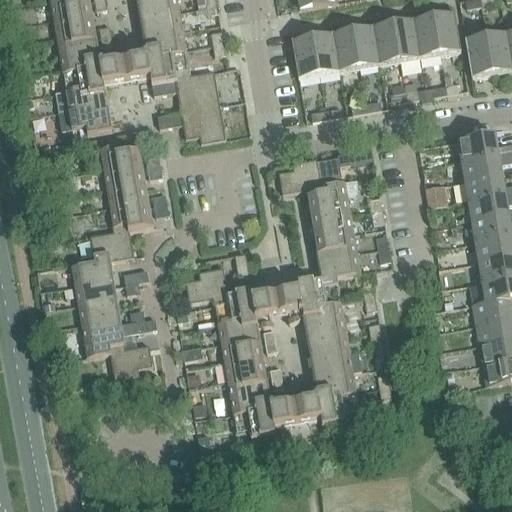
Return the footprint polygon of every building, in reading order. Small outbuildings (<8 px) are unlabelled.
[(67,11),(91,7),(89,0),(49,0),(50,6),(65,4),(67,11)] [(165,21),(180,18),(177,0),(171,0),(162,2),(161,0),(137,0),(140,18),(164,14),(165,21)] [(336,0),(297,0),(300,15),(338,9),(336,0)] [(480,3),(482,12),(496,9),(495,0),(480,3)] [(480,3),(466,5),(467,14),(482,12),(480,3)] [(70,30),(94,26),(91,7),(67,11),(65,4),(50,6),(54,25),(69,23),(70,30)] [(97,6),(99,16),(108,15),(106,4),(97,6)] [(206,7),(208,21),(219,19),(217,6),(206,7)] [(169,40),(183,37),(180,18),(165,21),(164,14),(140,18),(143,37),(167,33),(169,40)] [(455,19),(434,23),(441,61),(462,57),(455,19)] [(73,49),(97,45),(94,26),(70,30),(69,23),(54,25),(57,44),(72,42),(73,49)] [(434,23),(414,26),(421,64),(441,61),(434,23)] [(414,26),(394,30),(400,68),(421,64),(414,26)] [(394,30),(374,33),(380,71),(400,68),(394,30)] [(102,33),(103,44),(112,42),(111,32),(102,33)] [(163,60),(187,56),(183,37),(169,40),(167,33),(143,37),(147,56),(161,53),(163,60)] [(374,33),(354,37),(360,74),(380,71),(374,33)] [(211,39),(213,50),(224,49),(222,37),(211,39)] [(354,37),(334,40),(340,78),(360,74),(354,37)] [(511,68),(507,39),(487,42),(493,80),(511,76),(511,68)] [(334,40),(314,44),(320,81),(340,78),(334,40)] [(86,66),(100,63),(97,45),(73,49),(72,42),(57,44),(63,78),(87,73),(86,66)] [(103,44),(105,54),(114,53),(112,42),(103,44)] [(493,80),(487,42),(466,46),(472,84),(493,80)] [(320,81),(314,44),(293,47),(299,85),(320,81)] [(224,49),(213,50),(215,62),(226,60),(224,49)] [(149,71),(152,89),(176,84),(175,77),(190,75),(187,56),(163,60),(161,53),(147,56),(147,61),(139,62),(139,63),(134,64),(136,73),(149,71)] [(106,97),(105,91),(103,79),(116,76),(115,67),(110,68),(110,67),(101,69),(100,63),(86,66),(87,73),(63,78),(66,96),(81,94),(82,101),(106,97)] [(178,97),(180,111),(195,108),(196,115),(221,111),(215,77),(191,81),(190,75),(175,77),(176,84),(152,89),(154,101),(178,97)] [(446,91),(448,100),(462,97),(460,89),(446,91)] [(448,100),(446,91),(432,94),(433,102),(448,100)] [(109,116),(106,97),(82,101),(81,94),(66,96),(69,115),(84,113),(85,120),(109,116)] [(406,98),(407,107),(422,104),(420,96),(406,98)] [(407,107),(406,98),(392,101),(393,109),(407,107)] [(366,109),(368,118),(382,115),(381,107),(366,109)] [(195,108),(180,111),(182,118),(158,122),(160,134),(184,130),(186,145),(200,142),(202,150),(227,145),(221,111),(196,115),(195,108)] [(368,118),(366,109),(352,111),(353,120),(368,118)] [(113,135),(109,116),(85,120),(84,113),(69,115),(73,135),(87,133),(88,140),(113,135)] [(340,113),(326,116),(328,125),(342,122),(340,113)] [(312,118),(313,127),(328,125),(326,116),(312,118)] [(127,139),(129,150),(139,148),(137,138),(127,139)] [(129,150),(127,139),(117,141),(118,152),(129,150)] [(462,168),(511,159),(511,150),(498,152),(496,141),(458,147),(462,168)] [(85,147),(87,157),(99,155),(97,145),(85,147)] [(73,149),(75,159),(87,157),(85,147),(73,149)] [(61,151),(62,162),(75,159),(73,149),(61,151)] [(100,155),(104,175),(118,172),(120,179),(144,175),(140,155),(117,159),(116,152),(100,155)] [(372,155),(349,160),(351,170),(374,166),(372,155)] [(465,188),(503,181),(501,170),(511,168),(511,159),(462,168),(465,188)] [(349,160),(338,162),(340,172),(351,170),(349,160)] [(146,164),(148,175),(161,173),(160,162),(146,164)] [(307,196),(308,202),(323,200),(322,191),(342,188),(340,172),(338,162),(293,170),(294,177),(280,179),(283,200),(307,196)] [(104,175),(107,194),(122,192),(123,199),(147,194),(144,175),(120,179),(118,172),(104,175)] [(161,173),(148,175),(150,185),(163,183),(161,173)] [(469,208),(511,200),(511,191),(505,193),(503,181),(465,188),(469,208)] [(308,202),(311,221),(336,217),(337,224),(352,221),(346,187),(342,188),(322,191),(323,200),(308,202)] [(107,194),(110,213),(125,210),(126,217),(150,213),(147,194),(123,199),(122,192),(107,194)] [(426,195),(429,215),(430,215),(442,213),(439,192),(426,195)] [(153,202),(155,212),(168,210),(166,200),(153,202)] [(511,200),(469,208),(472,228),(510,222),(508,211),(511,209),(511,200)] [(370,205),(372,218),(383,216),(380,203),(370,205)] [(110,213),(113,232),(128,229),(130,237),(154,233),(150,213),(126,217),(125,210),(110,213)] [(155,212),(156,223),(170,221),(168,210),(155,212)] [(383,216),(372,218),(374,231),(385,229),(383,216)] [(311,221),(315,240),(339,236),(340,243),(355,240),(352,221),(337,224),(336,217),(311,221)] [(472,228),(476,248),(511,241),(511,232),(511,233),(510,222),(472,228)] [(91,242),(94,262),(109,259),(110,267),(111,267),(135,263),(130,237),(128,229),(113,232),(114,238),(91,242)] [(315,240),(318,259),(342,255),(343,262),(358,259),(355,240),(340,243),(339,236),(315,240)] [(376,242),(379,255),(389,254),(387,241),(376,242)] [(511,241),(476,248),(479,268),(511,262),(511,241)] [(389,254),(379,255),(381,269),(392,267),(389,254)] [(322,284),(323,284),(324,292),(339,289),(338,283),(361,279),(358,259),(343,262),(342,255),(318,259),(322,284)] [(72,272),(75,292),(90,289),(91,296),(115,292),(111,267),(110,267),(109,259),(94,262),(95,268),(72,272)] [(235,261),(237,272),(248,270),(246,260),(235,261)] [(511,262),(479,268),(483,289),(511,283),(511,262)] [(248,270),(237,272),(239,282),(250,280),(248,270)] [(214,305),(215,311),(229,308),(228,300),(224,274),(199,278),(200,285),(186,288),(190,309),(214,305)] [(136,278),(138,288),(139,288),(149,286),(147,276),(136,278)] [(288,309),(290,318),(294,318),(295,319),(303,317),(304,322),(319,320),(318,312),(342,308),(339,289),(324,292),(323,284),(322,284),(309,286),(307,276),(297,278),(302,307),(288,309)] [(124,280),(126,290),(138,288),(136,278),(124,280)] [(511,283),(483,289),(486,308),(486,309),(511,305),(511,306),(511,305),(511,283)] [(138,288),(126,290),(128,301),(141,298),(139,288),(138,288)] [(75,292),(78,311),(93,308),(94,315),(119,311),(115,292),(91,296),(90,289),(75,292)] [(363,294),(365,306),(376,304),(374,292),(363,294)] [(215,311),(218,330),(242,326),(243,333),(258,330),(257,325),(266,324),(266,323),(270,322),(269,313),(255,315),(252,296),(228,300),(229,308),(215,311)] [(365,306),(367,317),(378,316),(376,304),(365,306)] [(473,310),(476,331),(511,325),(511,312),(511,306),(511,305),(486,309),(486,308),(473,310)] [(78,311),(81,330),(96,327),(98,334),(122,330),(119,311),(94,315),(93,308),(78,311)] [(319,320),(304,322),(307,341),(332,337),(333,344),(348,341),(342,308),(318,312),(319,320)] [(177,317),(179,328),(189,326),(187,315),(177,317)] [(144,326),(145,326),(144,316),(131,318),(132,328),(144,326)] [(144,326),(146,337),(158,335),(156,324),(145,326),(144,326)] [(511,325),(476,331),(480,351),(511,345),(511,325)] [(144,326),(132,328),(134,339),(146,337),(144,326)] [(218,330),(221,349),(236,346),(237,353),(261,349),(258,330),(243,333),(242,326),(218,330)] [(87,364),(111,360),(110,351),(125,349),(122,330),(98,334),(96,327),(81,330),(87,364)] [(369,331),(371,344),(382,342),(380,329),(369,331)] [(264,338),(266,348),(276,346),(275,336),(264,338)] [(307,341),(311,360),(335,356),(336,363),(351,360),(348,341),(333,344),(332,337),(307,341)] [(382,342),(371,344),(374,357),(384,355),(382,342)] [(511,345),(480,351),(483,371),(511,366),(511,345)] [(221,349),(224,368),(239,365),(240,372),(265,368),(261,349),(237,353),(236,346),(221,349)] [(276,346),(266,348),(268,359),(278,357),(276,346)] [(111,360),(115,386),(140,382),(139,374),(153,372),(150,351),(126,355),(125,349),(110,351),(111,360)] [(311,360),(314,379),(338,375),(339,382),(354,379),(351,360),(336,363),(335,356),(311,360)] [(224,368),(228,387),(242,384),(244,391),(268,387),(265,368),(240,372),(239,365),(224,368)] [(511,366),(483,371),(487,392),(511,388),(511,366)] [(270,376),(272,386),(283,384),(281,374),(270,376)] [(314,379),(317,398),(332,395),(333,402),(358,398),(354,379),(339,382),(338,375),(314,379)] [(378,381),(380,393),(390,391),(388,379),(378,381)] [(228,387),(233,420),(257,415),(256,408),(271,406),(268,387),(244,391),(242,384),(228,387)] [(272,386),(274,397),(285,395),(283,384),(272,386)] [(390,391),(380,393),(382,405),(392,403),(390,391)] [(309,406),(305,406),(306,415),(320,413),(322,425),(325,442),(335,440),(334,430),(348,428),(347,420),(361,418),(358,398),(333,402),(332,395),(317,398),(318,403),(309,404),(309,406)] [(257,415),(233,420),(237,440),(251,437),(252,444),(266,442),(268,452),(279,450),(274,421),(287,418),(286,410),(281,410),(281,409),(272,411),(271,406),(256,408),(257,415)] [(199,443),(200,453),(211,451),(209,441),(199,443)]
